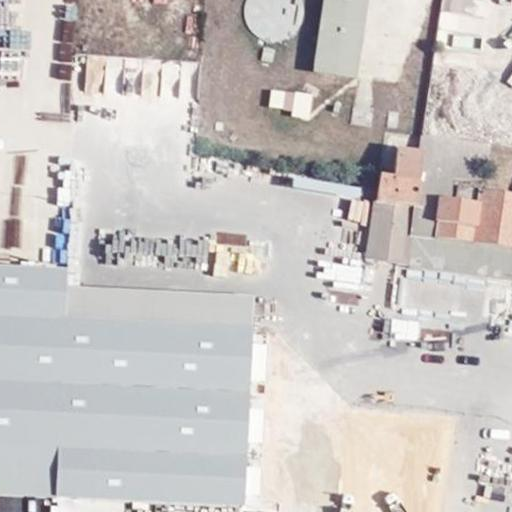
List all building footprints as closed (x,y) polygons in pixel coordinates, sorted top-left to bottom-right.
[(247,0),(250,39),(301,35),(298,0),(247,0)] [(367,0),(323,0),(312,78),(357,85),(367,0)] [(310,99),(284,96),(282,113),(308,117),(310,99)] [(420,140),(417,158),(422,158),(425,159),(426,169),(456,174),(455,177),(479,180),(480,172),(484,172),(486,148),(420,140)] [(378,178),(365,262),(407,268),(422,158),(417,158),(394,154),(390,179),(377,177),(378,178)] [(437,199),(452,200),(455,177),(456,174),(426,169),(425,159),(422,158),(407,268),(456,275),(494,280),(511,281),(511,269),(489,267),(468,264),(471,242),(433,239),(437,199)] [(476,204),(478,195),(479,180),(455,177),(452,200),(476,204)] [(511,199),(478,195),(476,204),(471,242),(491,245),(489,267),(511,269),(511,199)] [(218,212),(153,199),(147,229),(212,242),(218,212)] [(433,239),(471,242),(476,204),(452,200),(437,199),(433,239)] [(240,507),(249,330),(212,328),(62,322),(64,307),(64,291),(67,231),(0,228),(0,496),(76,500),(131,503),(240,507)] [(468,264),(489,267),(491,245),(471,242),(468,264)] [(64,307),(62,322),(212,328),(249,330),(250,299),(64,291),(64,307)] [(355,471),(353,511),(411,511),(415,449),(357,445),(355,471)] [(353,511),(355,471),(340,471),(337,511),(353,511)]
